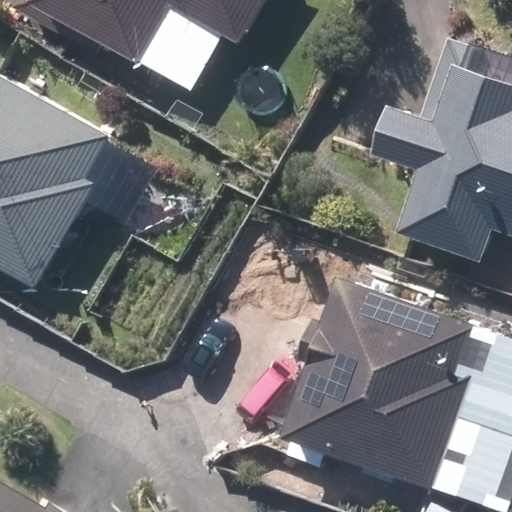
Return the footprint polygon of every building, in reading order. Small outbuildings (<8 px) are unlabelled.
[(264,0),(50,0),(147,43),(166,0),(217,0),(253,22),(264,0)] [(479,84),(462,78),(451,111),(407,96),(389,147),(433,162),(412,222),(479,246),(492,209),(511,215),(511,59),(489,54),(479,84)] [(112,141),(1,67),(0,68),(0,241),(30,262),(112,141)] [(496,325),(358,272),(300,420),(437,473),(496,325)] [(106,511),(0,464),(0,511),(106,511)]
